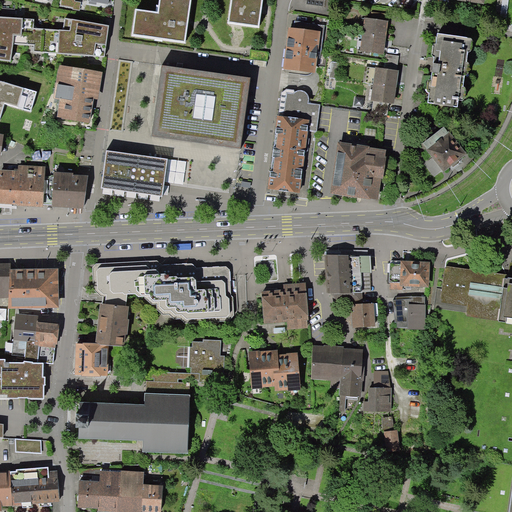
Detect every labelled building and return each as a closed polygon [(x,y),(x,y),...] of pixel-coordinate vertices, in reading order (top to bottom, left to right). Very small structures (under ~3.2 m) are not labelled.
[(159,0),(158,12),(135,9),(131,35),(185,43),(191,0),(159,0)] [(231,0),(228,23),(260,27),(263,0),(231,0)] [(34,19),(0,16),(0,58),(11,60),(13,44),(34,45),(33,51),(104,56),(110,26),(64,18),(63,30),(34,28),(34,19)] [(358,51),(383,54),(388,20),(363,17),(358,51)] [(314,71),(317,49),(323,50),(326,23),(296,20),(295,28),(289,27),(284,68),(314,71)] [(468,40),(437,35),(427,104),(458,109),(468,40)] [(394,104),(398,72),(397,72),(399,56),(385,54),(383,69),(368,68),(366,84),(374,85),(372,102),(394,104)] [(249,77),(160,64),(150,135),(239,148),(249,77)] [(57,117),(87,122),(91,96),(96,97),(100,72),(61,66),(57,91),(61,91),(57,117)] [(0,80),(0,119),(5,103),(31,111),(37,92),(0,80)] [(298,192),(298,188),(302,188),(303,185),(310,130),(316,131),(319,104),(308,103),(308,98),(307,95),(304,91),(300,90),(295,90),(292,93),(285,92),(282,117),(277,116),(268,188),(298,192)] [(423,143),(427,149),(449,132),(444,127),(423,143)] [(427,149),(426,150),(443,172),(467,153),(449,132),(427,149)] [(387,149),(339,142),(332,192),(377,198),(380,176),(383,177),(387,149)] [(166,157),(105,149),(100,186),(161,195),(166,157)] [(0,201),(41,203),(42,178),(43,167),(16,165),(16,172),(0,170),(0,201)] [(46,178),(42,178),(41,203),(81,206),(85,176),(48,174),(46,178)] [(369,255),(326,254),(328,292),(370,291),(369,255)] [(402,289),(402,283),(427,284),(428,263),(402,262),(402,263),(390,263),(389,282),(390,282),(390,289),(402,289)] [(0,295),(6,295),(8,272),(9,263),(0,263),(0,295)] [(149,298),(152,301),(150,268),(146,264),(100,266),(96,270),(96,289),(102,294),(106,294),(105,303),(125,306),(126,293),(135,293),(138,296),(147,295),(147,297),(149,298)] [(466,315),(509,321),(511,321),(511,275),(446,266),(441,301),(467,305),(466,315)] [(154,268),(150,268),(152,301),(158,301),(159,305),(163,310),(170,309),(175,314),(181,314),(186,318),(227,316),(230,313),(229,298),(226,295),(225,295),(225,283),(222,280),(198,281),(193,276),(169,277),(165,273),(160,273),(154,268)] [(54,271),(8,272),(6,295),(6,306),(54,305),(54,271)] [(263,321),(287,320),(288,329),(309,327),(305,283),(284,285),(285,290),(261,293),(263,321)] [(426,303),(426,296),(408,295),(394,296),(394,300),(392,300),(394,322),(407,321),(406,328),(426,329),(427,303),(426,303)] [(373,316),(379,315),(378,302),(353,304),(354,326),(374,324),(373,316)] [(125,319),(127,306),(125,306),(105,303),(100,303),(96,343),(122,346),(124,334),(126,334),(128,319),(125,319)] [(38,316),(16,314),(12,354),(24,356),(23,361),(42,363),(53,364),(58,324),(38,321),(38,316)] [(202,341),(192,341),(192,346),(190,346),(189,367),(191,367),(191,373),(204,374),(204,381),(223,382),(224,356),(220,356),(221,340),(202,339),(202,341)] [(106,344),(76,343),(75,374),(105,374),(106,344)] [(146,346),(130,346),(129,371),(146,371),(146,346)] [(333,387),(340,388),(340,379),(342,348),(313,347),(311,378),(331,379),(331,384),(330,387),(333,387)] [(342,348),(340,379),(362,380),(363,349),(342,348)] [(297,355),(276,356),(276,352),(248,353),(251,387),(260,386),(260,384),(274,383),(275,388),(290,387),(290,388),(299,387),(297,355)] [(0,397),(14,398),(42,398),(42,384),(43,384),(44,384),(44,376),(41,376),(42,363),(23,361),(22,361),(22,362),(3,361),(3,359),(0,358),(0,397)] [(373,387),(390,388),(389,371),(374,371),(373,387)] [(361,391),(362,380),(340,379),(340,388),(340,390),(339,410),(345,410),(345,395),(361,396),(361,391)] [(78,401),(78,413),(73,413),(73,426),(77,426),(77,437),(142,440),(142,451),(187,453),(190,382),(144,381),(143,404),(78,401)] [(373,387),(368,387),(368,402),(363,401),(363,411),(391,412),(392,388),(390,388),(373,387)] [(379,432),(385,431),(388,450),(398,449),(395,430),(394,430),(392,416),(377,418),(379,432)] [(40,440),(13,439),(14,453),(40,454),(40,440)] [(405,452),(429,455),(430,445),(406,443),(405,452)] [(77,507),(118,509),(120,472),(120,467),(99,469),(98,483),(78,481),(77,507)] [(10,504),(13,504),(13,511),(51,511),(52,502),(59,501),(56,473),(47,473),(47,468),(15,470),(15,472),(9,472),(9,475),(10,504)] [(142,474),(120,472),(118,509),(118,511),(140,511),(141,510),(160,511),(161,486),(141,485),(142,474)] [(0,504),(10,504),(9,475),(0,475),(0,504)]
